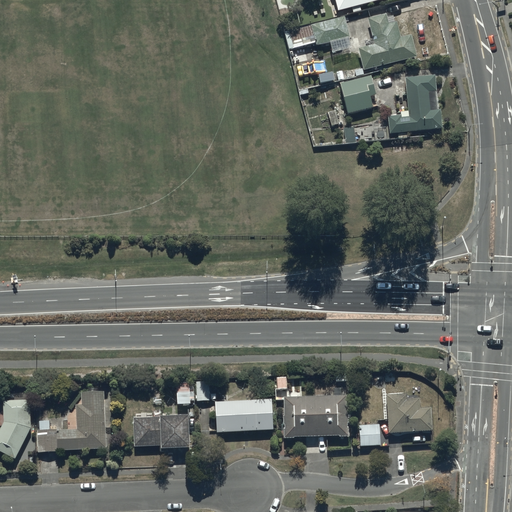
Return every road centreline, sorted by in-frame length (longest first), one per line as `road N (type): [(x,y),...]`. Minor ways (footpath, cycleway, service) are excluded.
road 1 (residential): [(0,501),(220,492),(287,481),(390,485),(477,456)]
road 2 (trunk): [(482,335),(0,337)]
road 3 (trunk): [(248,293),(454,248),(471,237),(484,208)]
road 4 (trunk): [(0,302),(248,293)]
road 5 (trunk): [(248,293),(483,293)]
road 6 (tertiary): [(484,208),(486,121),(462,0)]
road 7 (tertiary): [(509,336),(498,511)]
road 8 (tertiary): [(477,456),(482,335)]
road 9 (tertiary): [(482,0),(508,118)]
